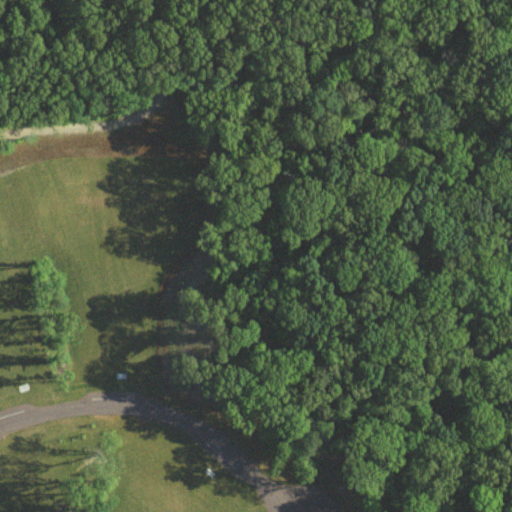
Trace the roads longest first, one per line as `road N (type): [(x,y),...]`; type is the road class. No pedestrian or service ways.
road 1 (track): [(447,0),(440,9),(406,13),(266,17),(168,81),(127,120),(0,134)]
road 2 (residential): [(0,425),(56,408),(154,411),(217,443),(291,511)]
